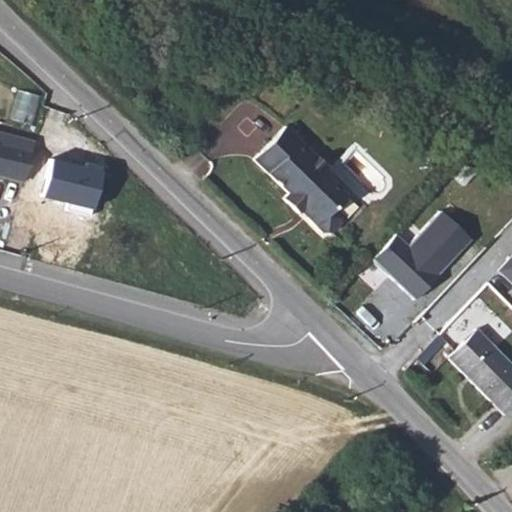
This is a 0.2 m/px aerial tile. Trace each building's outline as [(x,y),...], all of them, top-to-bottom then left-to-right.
[(286,130),(254,163),(287,195),(282,201),(299,217),(305,212),(311,218),(308,221),(324,235),(333,234),(341,226),(343,215),(337,209),(345,199),(326,180),(328,169),(286,130)] [(0,186),(16,191),(20,192),(32,145),(2,138),(0,144),(0,186)] [(43,199),(93,212),(106,163),(83,158),(81,166),(53,159),(43,199)] [(397,233),(373,257),(414,297),(473,239),(441,209),(408,245),(397,233)] [(511,253),(498,269),(511,282),(511,253)] [(511,360),(472,317),(441,346),(499,407),(511,394),(511,360)]
